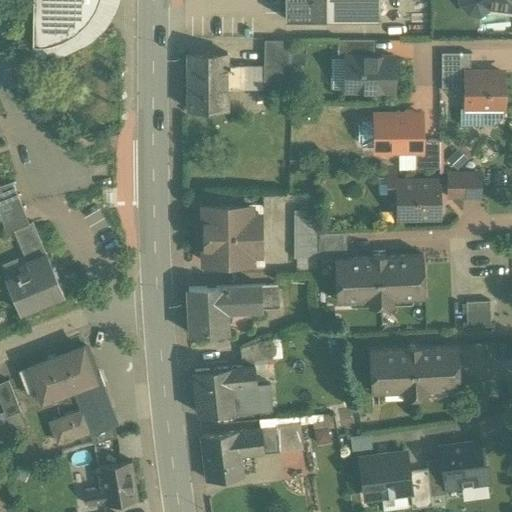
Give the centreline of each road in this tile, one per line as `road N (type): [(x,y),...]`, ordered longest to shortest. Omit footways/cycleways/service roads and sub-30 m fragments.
road 1 (secondary): [(153,0),(156,289)]
road 2 (secondary): [(156,289),(180,511)]
road 3 (residential): [(0,353),(156,289)]
road 4 (residential): [(0,62),(49,185)]
